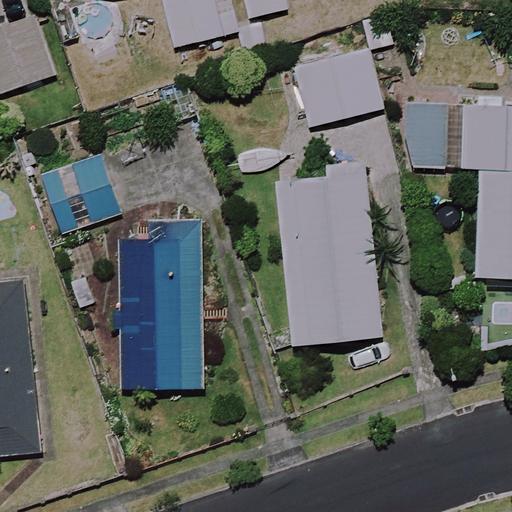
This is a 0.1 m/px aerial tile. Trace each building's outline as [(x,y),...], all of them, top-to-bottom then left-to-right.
[(237,36),(229,0),(162,0),(172,49),(237,36)] [(288,12),(285,0),(245,0),(251,21),(288,12)] [(0,93),(52,79),(34,18),(0,28),(0,93)] [(383,110),(368,50),(296,68),(311,128),(383,110)] [(477,278),(511,279),(511,107),(407,105),(405,176),(481,178),(480,215),(477,278)] [(120,216),(101,157),(42,176),(60,235),(120,216)] [(380,339),(364,172),(275,181),(291,347),(380,339)] [(202,389),(201,242),(122,242),(123,390),(202,389)] [(0,457),(41,453),(18,280),(0,282),(0,457)]
